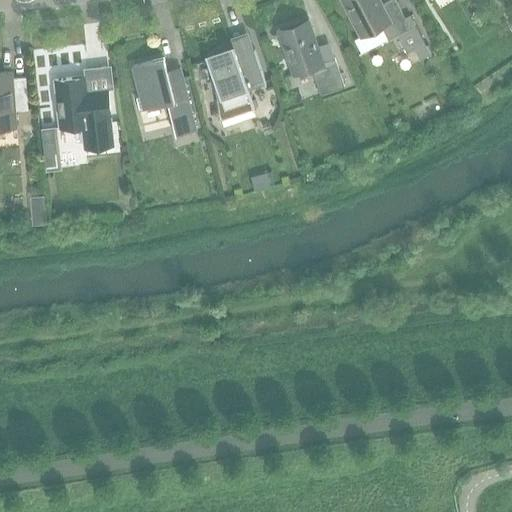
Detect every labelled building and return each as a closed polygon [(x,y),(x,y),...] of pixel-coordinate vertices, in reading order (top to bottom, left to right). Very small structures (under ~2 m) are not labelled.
[(379,0),(342,0),(361,36),(381,26),(388,39),(397,34),(406,52),(414,48),(419,59),(431,53),(410,14),(404,17),(395,0),(389,0),(381,4),(379,0)] [(308,18),(277,29),(293,74),(311,67),(315,78),(326,74),(332,90),(344,85),(334,57),(323,61),(308,18)] [(213,78),(220,119),(253,108),(254,108),(246,82),(263,76),(264,80),(265,79),(254,48),(253,48),(254,50),(237,56),(235,49),(207,59),(213,78)] [(176,134),(195,129),(182,76),(169,80),(164,57),(133,65),(140,96),(136,97),(139,109),(143,108),(168,102),(176,134)] [(12,71),(0,71),(0,126),(16,126),(15,109),(28,108),(26,76),(12,77),(12,71)] [(85,76),(54,79),(59,127),(81,124),(83,148),(114,145),(110,116),(107,88),(87,90),(85,76)] [(41,127),(46,170),(61,168),(56,126),(41,127)] [(44,195),(30,196),(31,223),(46,222),(44,195)] [(123,195),(111,207),(118,214),(130,201),(123,195)]
